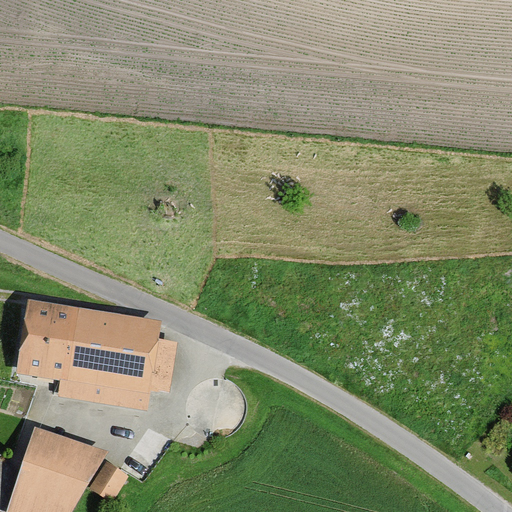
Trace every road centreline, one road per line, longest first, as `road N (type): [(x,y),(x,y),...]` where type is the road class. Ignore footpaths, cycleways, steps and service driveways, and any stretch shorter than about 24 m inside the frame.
road 1 (unclassified): [(0,238),(333,396),(498,511)]
road 2 (track): [(172,315),(0,287)]
